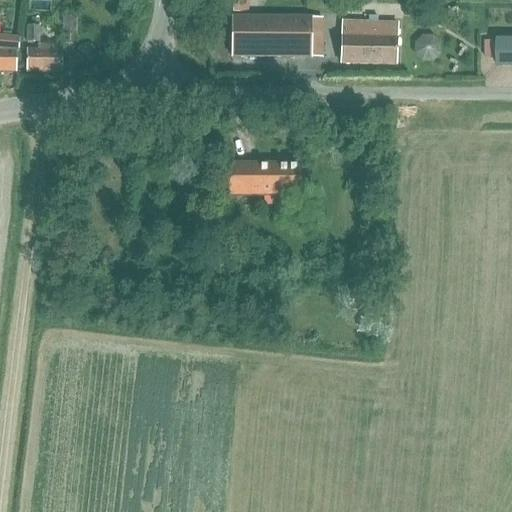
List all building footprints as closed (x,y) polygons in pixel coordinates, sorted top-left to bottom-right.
[(232,0),(233,13),(247,14),(247,0),(232,0)] [(46,2),(46,29),(58,29),(58,2),(46,2)] [(64,17),(63,40),(77,41),(78,17),(64,17)] [(311,59),(311,19),(311,18),(233,18),(233,58),(311,59)] [(398,67),(399,40),(400,26),(346,24),(345,65),(344,65),(344,66),(362,67),(362,66),(398,67)] [(27,41),(40,42),(41,26),(28,25),(27,41)] [(0,70),(18,70),(17,36),(0,36),(0,70)] [(511,41),(497,41),(497,66),(511,66),(511,41)] [(64,73),(65,45),(40,44),(40,51),(28,51),(27,72),(64,73)] [(23,95),(4,96),(5,106),(24,104),(23,95)] [(301,162),(227,162),(227,197),(280,197),(280,209),(302,209),(301,162)] [(91,253),(77,252),(76,278),(90,278),(91,253)]
